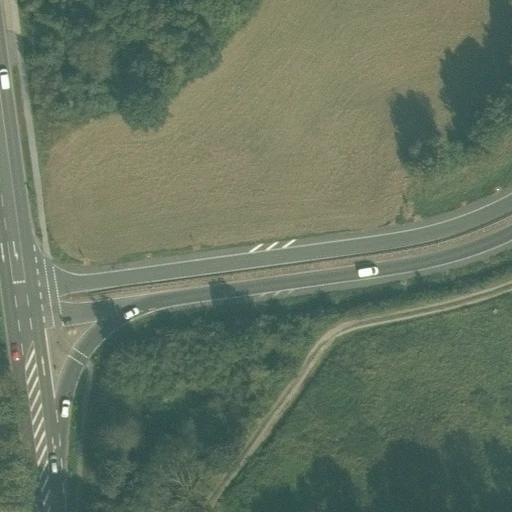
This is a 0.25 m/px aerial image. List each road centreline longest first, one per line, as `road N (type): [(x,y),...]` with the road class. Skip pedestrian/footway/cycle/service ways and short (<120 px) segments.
road 1 (motorway): [(511,202),(393,246),(19,291)]
road 2 (track): [(197,511),(327,334),(511,286)]
road 3 (motorway): [(141,304),(395,270),(511,230)]
road 4 (motorway): [(40,455),(77,357),(115,317),(141,304)]
road 5 (primary): [(19,291),(0,144)]
road 6 (primary): [(40,455),(24,322)]
